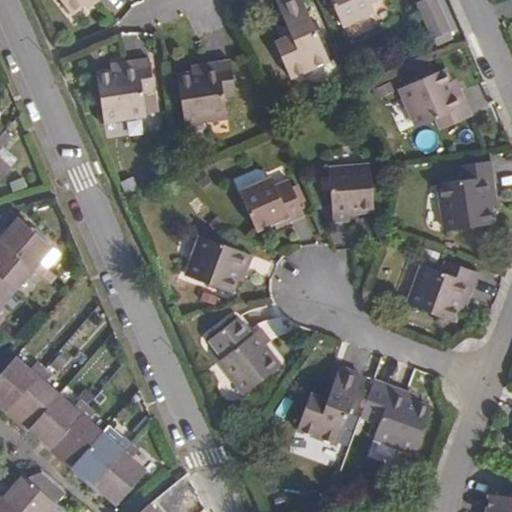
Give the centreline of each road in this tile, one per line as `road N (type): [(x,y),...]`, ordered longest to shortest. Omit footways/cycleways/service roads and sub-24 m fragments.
road 1 (residential): [(0,5),(219,511)]
road 2 (residential): [(490,374),(352,322),(306,278)]
road 3 (residential): [(490,374),(442,511)]
